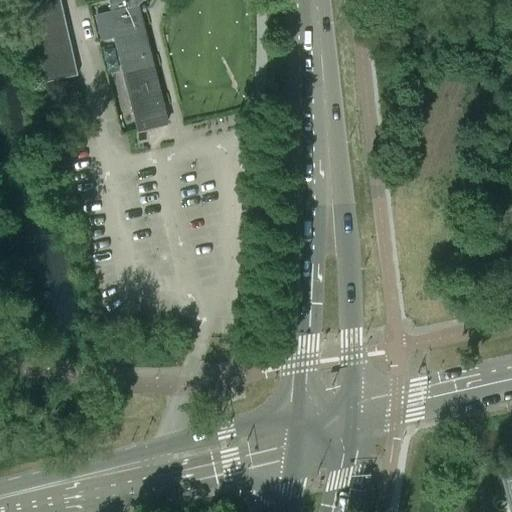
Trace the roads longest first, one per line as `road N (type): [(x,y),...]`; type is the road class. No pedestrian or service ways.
road 1 (secondary): [(352,417),(347,260),(318,12)]
road 2 (secondary): [(318,12),(300,413)]
road 3 (secondary): [(300,413),(0,492)]
road 4 (secondary): [(0,507),(161,481),(298,444)]
road 5 (unclassified): [(352,417),(511,377)]
